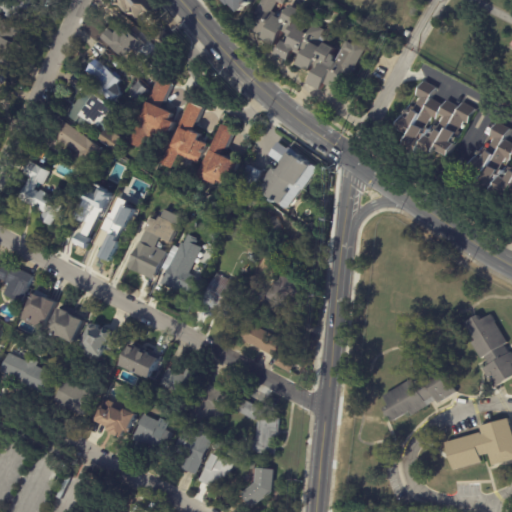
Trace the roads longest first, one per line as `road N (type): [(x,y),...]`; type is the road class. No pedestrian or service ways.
road 1 (residential): [(324,409),(0,232)]
road 2 (tertiary): [(356,165),(312,511)]
road 3 (tertiary): [(356,165),(273,96),(179,0)]
road 4 (residential): [(204,511),(0,404)]
road 5 (residential): [(0,173),(80,0)]
road 6 (residential): [(356,165),(438,0)]
road 7 (tertiary): [(511,263),(356,165)]
